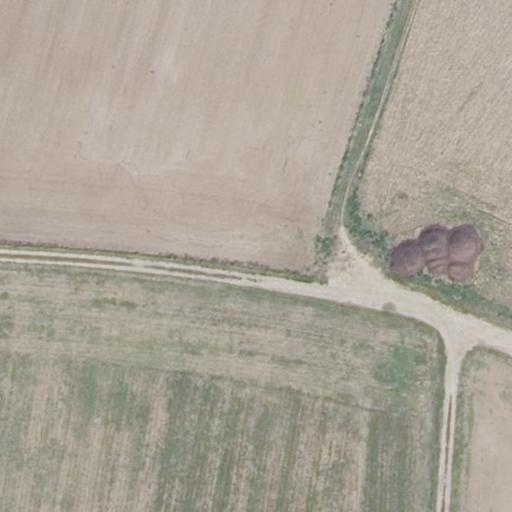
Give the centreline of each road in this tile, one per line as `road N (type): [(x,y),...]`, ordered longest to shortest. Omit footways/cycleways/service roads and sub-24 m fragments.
road 1 (track): [(311,297),(468,334),(457,511)]
road 2 (track): [(0,253),(190,264),(311,297)]
road 3 (track): [(410,0),(311,297)]
